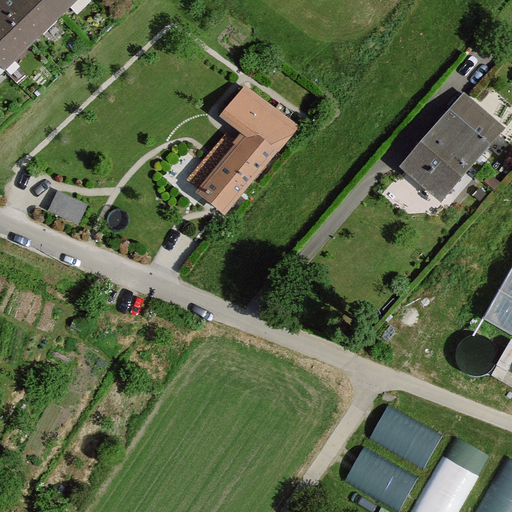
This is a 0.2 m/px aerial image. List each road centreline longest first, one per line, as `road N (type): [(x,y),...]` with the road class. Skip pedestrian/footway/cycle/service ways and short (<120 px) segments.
road 1 (residential): [(0,220),(382,374)]
road 2 (track): [(289,511),(382,374),(511,423)]
road 3 (track): [(403,382),(511,217)]
